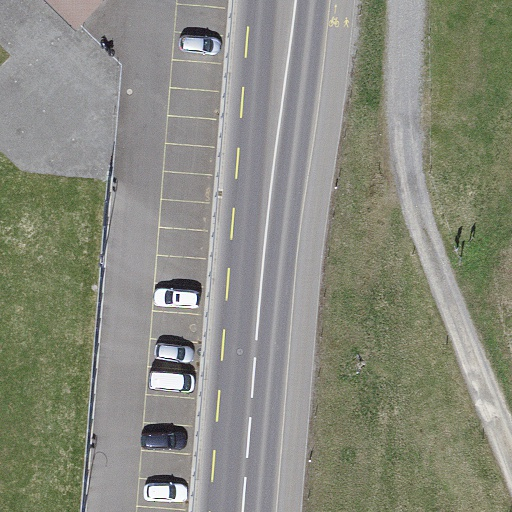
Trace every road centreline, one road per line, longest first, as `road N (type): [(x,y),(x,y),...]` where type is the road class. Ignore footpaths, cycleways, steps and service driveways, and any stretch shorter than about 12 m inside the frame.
road 1 (secondary): [(232,511),(282,0)]
road 2 (track): [(409,0),(413,202),(511,461)]
